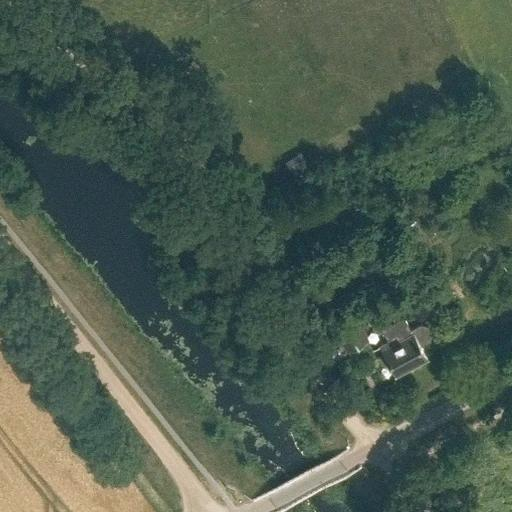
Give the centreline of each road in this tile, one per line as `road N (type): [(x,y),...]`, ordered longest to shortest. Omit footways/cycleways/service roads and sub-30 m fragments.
road 1 (track): [(7,0),(56,49),(165,124),(252,296),(369,448)]
road 2 (track): [(0,245),(215,511)]
road 3 (unclassified): [(255,511),(511,373)]
